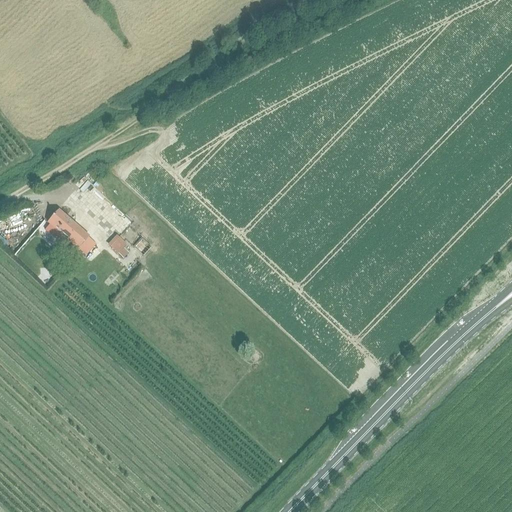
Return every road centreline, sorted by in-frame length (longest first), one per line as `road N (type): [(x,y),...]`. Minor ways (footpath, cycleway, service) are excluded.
road 1 (track): [(7,201),(213,74),(354,0)]
road 2 (secondary): [(288,511),(511,295)]
